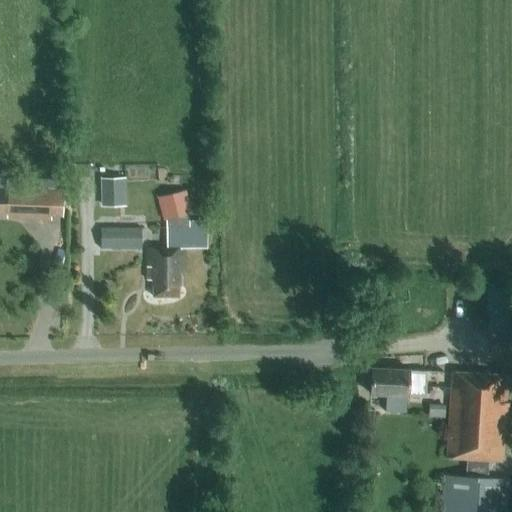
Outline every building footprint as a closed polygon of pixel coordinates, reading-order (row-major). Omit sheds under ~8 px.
[(126,165),(127,180),(156,179),(156,163),(126,165)] [(125,206),(125,178),(100,178),(100,206),(125,206)] [(162,219),(191,210),(184,186),(155,195),(162,219)] [(51,219),(51,188),(8,188),(8,190),(4,190),(4,203),(8,203),(7,219),(51,219)] [(138,226),(135,226),(135,218),(119,219),(119,227),(98,227),(98,248),(139,247),(138,226)] [(192,226),(191,219),(166,220),(167,247),(182,246),(182,247),(206,246),(206,225),(192,226)] [(183,273),(182,247),(182,246),(167,247),(144,248),(145,278),(150,278),(151,297),(177,296),(176,274),(183,273)] [(486,313),(511,314),(511,289),(487,288),(486,313)] [(424,386),(425,372),(407,371),(408,367),(371,365),(369,391),(406,393),(407,385),(424,386)] [(487,459),(502,460),(504,426),(507,376),(450,373),(445,457),(465,458),(464,476),(444,475),(441,511),(503,511),(506,479),(486,478),(487,459)] [(429,416),(444,417),(444,404),(429,403),(429,416)]
